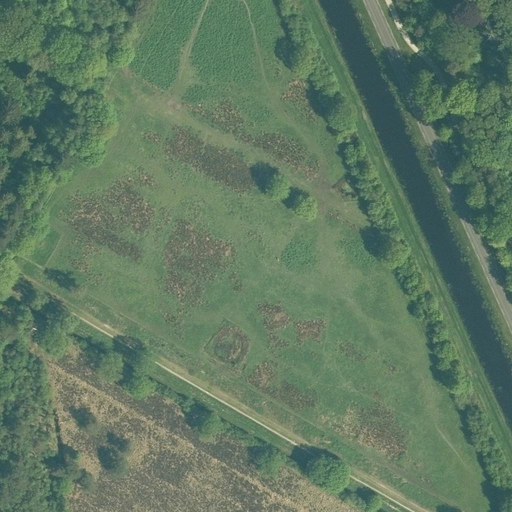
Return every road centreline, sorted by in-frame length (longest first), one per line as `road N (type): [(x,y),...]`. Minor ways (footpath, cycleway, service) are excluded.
road 1 (track): [(309,0),(511,455)]
road 2 (track): [(424,511),(0,261)]
road 3 (primary): [(511,317),(370,0)]
